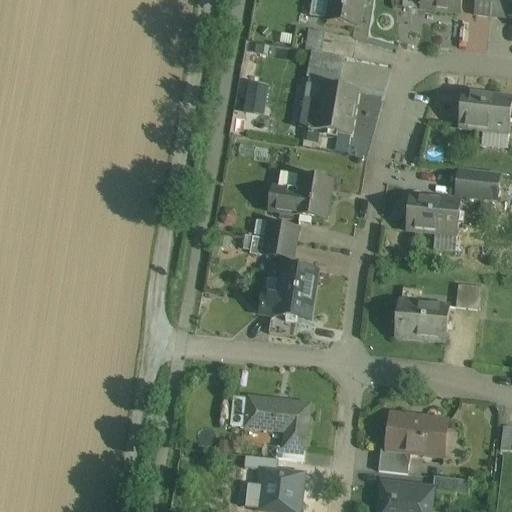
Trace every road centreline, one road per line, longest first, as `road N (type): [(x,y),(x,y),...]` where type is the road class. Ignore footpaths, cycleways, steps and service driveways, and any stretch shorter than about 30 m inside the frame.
road 1 (residential): [(511,70),(448,64),(416,69),(397,86),(375,172),(349,365)]
road 2 (unclassified): [(212,0),(154,338)]
road 3 (residential): [(154,338),(349,365)]
road 4 (unclassified): [(154,338),(126,511)]
road 5 (residential): [(349,365),(511,386)]
road 6 (residential): [(349,365),(336,511)]
